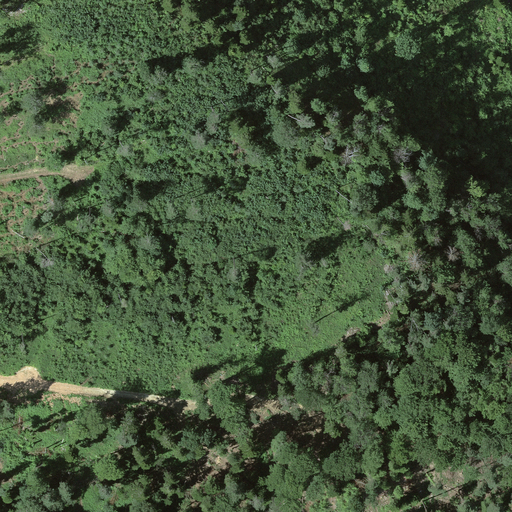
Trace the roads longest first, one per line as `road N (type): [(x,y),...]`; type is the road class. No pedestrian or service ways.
road 1 (track): [(0,381),(276,400)]
road 2 (track): [(0,181),(96,169),(134,149)]
